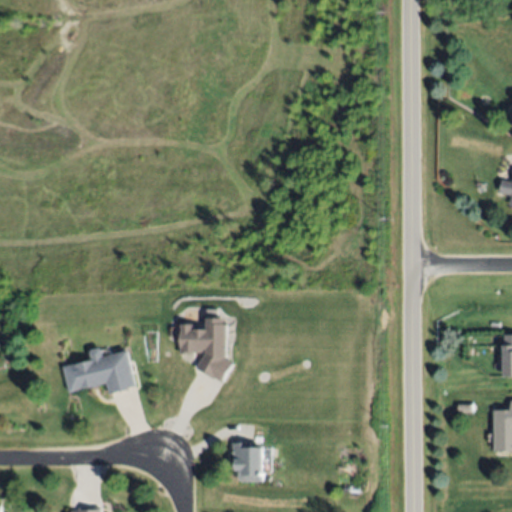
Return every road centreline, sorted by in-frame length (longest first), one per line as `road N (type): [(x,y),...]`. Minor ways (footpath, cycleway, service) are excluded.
road 1 (tertiary): [(413,511),(411,0)]
road 2 (residential): [(0,457),(158,453)]
